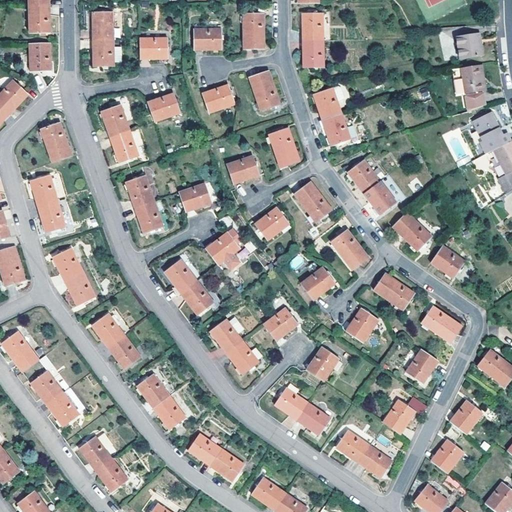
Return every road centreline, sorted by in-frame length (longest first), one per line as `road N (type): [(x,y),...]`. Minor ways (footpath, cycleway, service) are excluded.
road 1 (residential): [(388,251),(470,310),(477,324),(385,510)]
road 2 (residential): [(246,511),(157,444),(45,291)]
road 3 (residential): [(45,291),(5,147),(53,96),(69,93)]
road 4 (residential): [(132,263),(69,93)]
road 5 (residential): [(239,409),(132,263)]
road 6 (residential): [(385,510),(239,409)]
road 7 (residential): [(106,511),(0,370)]
